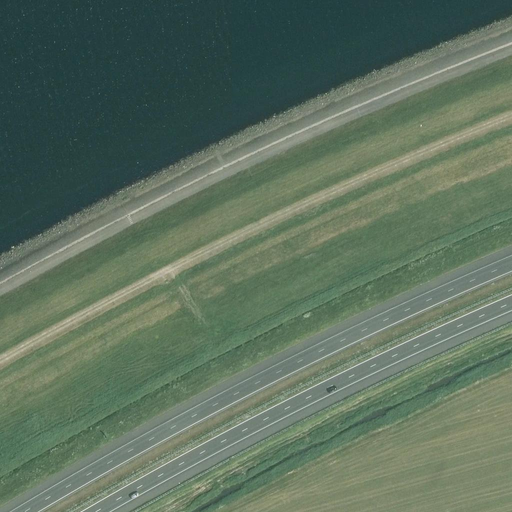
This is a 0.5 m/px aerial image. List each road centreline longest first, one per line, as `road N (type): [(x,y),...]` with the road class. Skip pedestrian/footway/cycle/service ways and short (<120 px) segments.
road 1 (track): [(0,362),(254,227),(511,116)]
road 2 (motorway): [(511,260),(299,358),(18,511)]
road 3 (motorway): [(102,511),(342,383),(511,306)]
